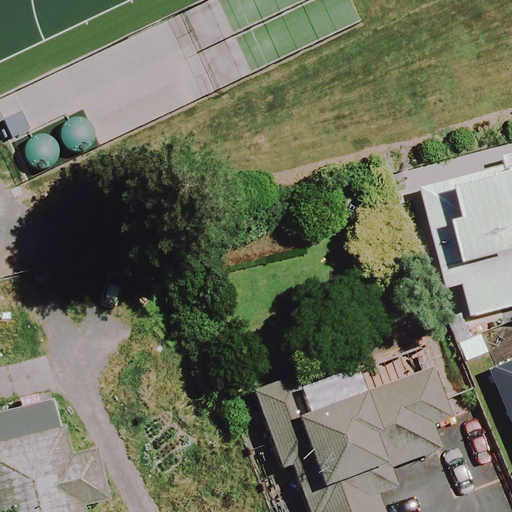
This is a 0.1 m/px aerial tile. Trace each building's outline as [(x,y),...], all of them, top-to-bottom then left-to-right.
[(436,295),(452,291),(461,324),(511,309),(511,154),(406,183),(436,295)] [(476,331),(445,343),(456,372),(487,361),(476,331)] [(238,389),(246,408),(271,472),(277,469),(294,511),(373,511),(369,500),(393,491),(385,472),(434,453),(424,428),(440,422),(421,373),(397,383),(385,353),(318,379),(298,387),(287,391),(280,373),(238,389)] [(511,361),(480,373),(511,459),(511,361)] [(12,387),(0,389),(0,511),(74,511),(74,508),(92,504),(86,477),(67,482),(46,395),(16,402),(12,387)]
